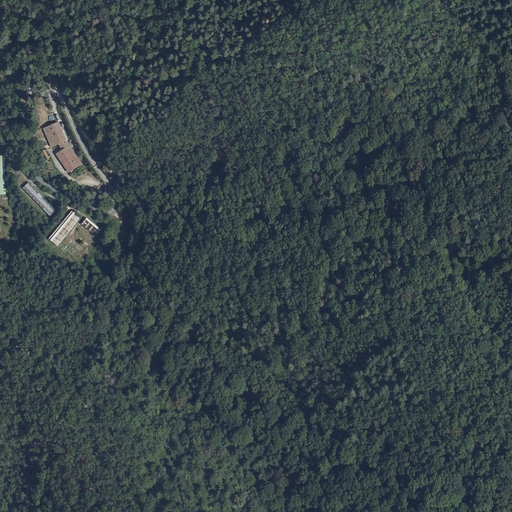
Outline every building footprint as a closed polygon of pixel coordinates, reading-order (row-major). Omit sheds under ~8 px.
[(58,123),(48,127),(52,135),(49,136),(50,139),(49,140),(51,145),(56,144),(56,145),(66,141),(58,123)] [(66,141),(56,145),(61,152),(65,150),(66,150),(71,147),(70,146),(66,148),(63,144),(67,142),(66,141)] [(61,152),(58,154),(61,157),(60,158),(62,162),(65,161),(70,169),(75,166),(76,168),(82,164),(71,147),(66,150),(65,150),(61,152)] [(65,161),(62,162),(69,172),(76,168),(75,166),(70,169),(65,161)] [(56,211),(29,183),(23,188),(50,216),(56,211)] [(75,213),(74,212),(51,241),(52,242),(75,213)] [(102,230),(87,217),(85,219),(100,231),(102,230)] [(113,259),(101,248),(94,255),(105,266),(113,259)] [(64,249),(62,250),(80,264),(81,263),(64,249)]
